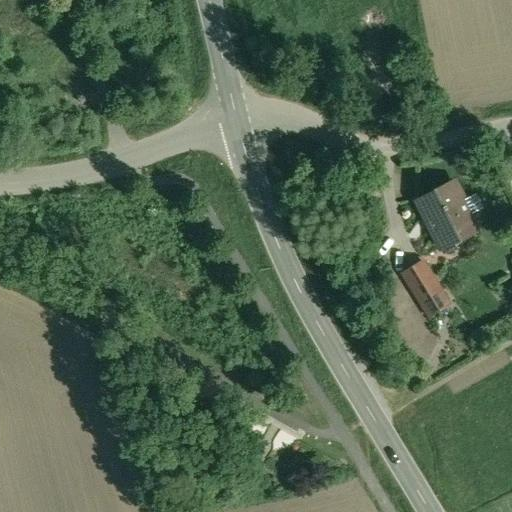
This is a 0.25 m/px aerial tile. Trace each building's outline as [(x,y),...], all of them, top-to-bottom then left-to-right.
[(415,107),(392,111),(395,127),(418,123),(415,107)] [(454,181),(416,200),(441,249),(479,230),(471,214),(483,209),(475,194),(464,200),(454,181)] [(423,261),(402,274),(429,317),(449,304),(423,261)] [(459,306),(469,323),(501,303),(491,287),(459,306)] [(222,397),(206,387),(194,404),(210,415),(222,397)]
